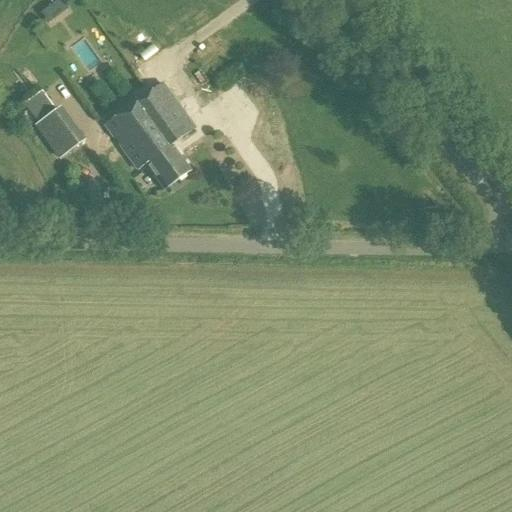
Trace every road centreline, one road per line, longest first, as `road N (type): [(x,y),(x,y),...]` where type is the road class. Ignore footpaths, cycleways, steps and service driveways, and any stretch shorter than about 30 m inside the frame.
road 1 (unclassified): [(511,243),(459,250),(0,242)]
road 2 (tertiary): [(511,217),(337,0)]
